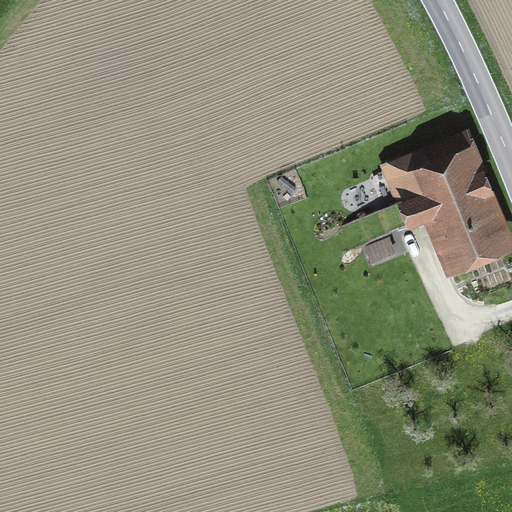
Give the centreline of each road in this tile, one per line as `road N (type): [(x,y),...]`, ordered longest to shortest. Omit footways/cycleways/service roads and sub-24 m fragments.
road 1 (tertiary): [(511,159),(433,0)]
road 2 (unknown): [(417,227),(468,319),(511,302)]
